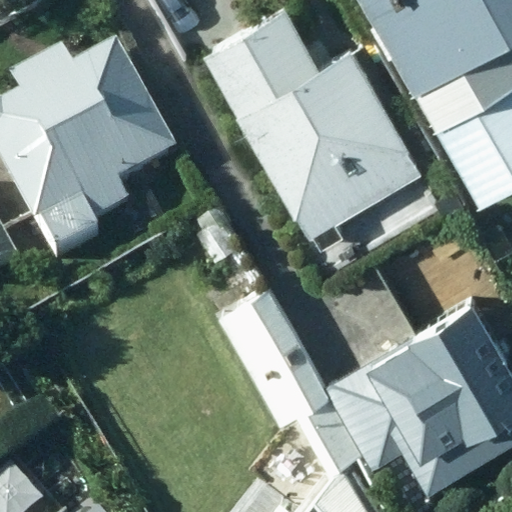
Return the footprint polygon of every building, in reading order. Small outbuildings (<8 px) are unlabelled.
[(511,20),(511,0),(361,0),(478,195),(511,175),(511,29),(508,23),(511,20)] [(281,1),(200,45),(301,225),(412,163),(344,42),(313,59),(281,1)] [(170,156),(110,48),(68,69),(56,50),(3,80),(15,99),(0,107),(0,177),(48,263),(93,237),(86,225),(122,205),(112,187),(170,156)] [(218,213),(195,227),(213,257),(236,243),(218,213)] [(0,236),(0,274),(15,267),(0,236)] [(261,286),(214,310),(279,428),(246,471),(258,480),(231,511),(381,511),(349,455),(356,451),(261,286)] [(392,340),(318,381),(364,465),(396,447),(419,489),(511,437),(511,371),(466,289),(402,324),(417,351),(402,359),(392,340)]
